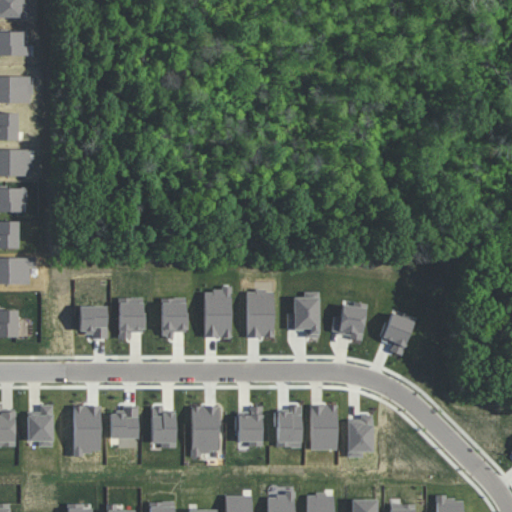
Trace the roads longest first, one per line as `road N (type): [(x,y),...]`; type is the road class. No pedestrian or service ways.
road 1 (residential): [(506,511),(488,473),(446,430),(405,392),(375,378),(171,367)]
road 2 (residential): [(0,371),(171,367)]
